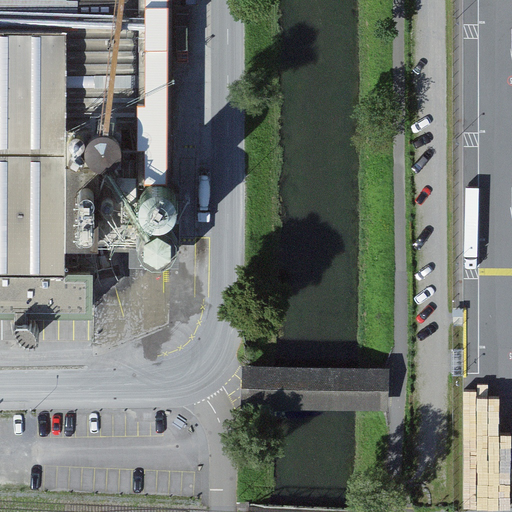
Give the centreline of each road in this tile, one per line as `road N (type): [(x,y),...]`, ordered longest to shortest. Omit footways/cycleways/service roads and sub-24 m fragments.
road 1 (track): [(401,0),(399,511)]
road 2 (unclassified): [(195,375),(224,349),(232,318),(229,0)]
road 3 (residential): [(0,386),(166,384),(195,375)]
road 4 (unclassified): [(222,511),(221,425),(195,375)]
